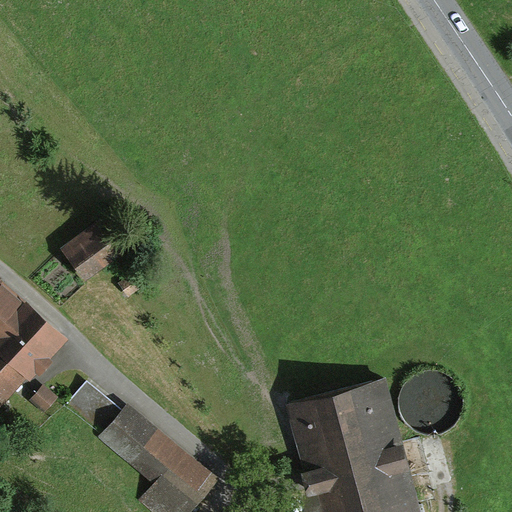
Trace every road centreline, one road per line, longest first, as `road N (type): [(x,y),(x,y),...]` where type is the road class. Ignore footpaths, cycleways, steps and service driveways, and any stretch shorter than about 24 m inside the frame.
road 1 (track): [(0,270),(267,511)]
road 2 (secondary): [(511,116),(436,0)]
